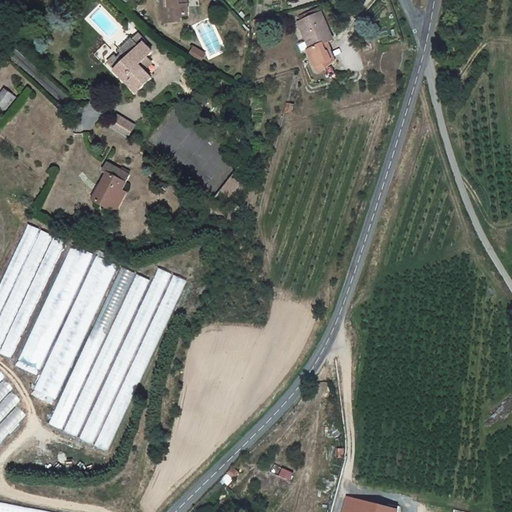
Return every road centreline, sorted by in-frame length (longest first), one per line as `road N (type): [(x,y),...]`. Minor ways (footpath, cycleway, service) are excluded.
road 1 (tertiary): [(425,48),(331,337),(279,408),(175,511)]
road 2 (unclassified): [(425,48),(467,204),(511,291)]
